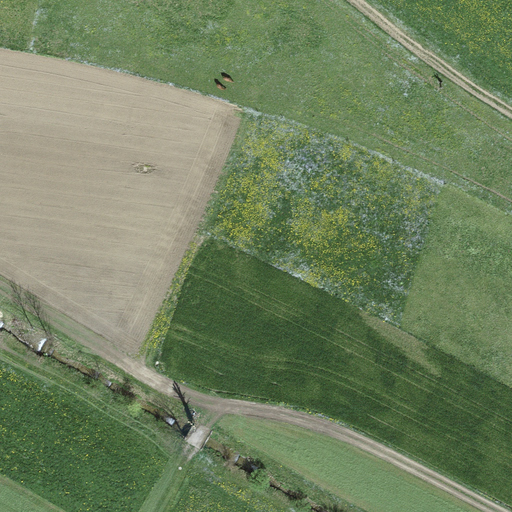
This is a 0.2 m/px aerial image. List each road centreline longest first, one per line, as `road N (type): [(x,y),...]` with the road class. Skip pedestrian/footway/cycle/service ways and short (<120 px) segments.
road 1 (track): [(500,511),(403,458),(293,413),(226,404),(210,414),(184,456)]
road 2 (track): [(511,112),(353,0)]
